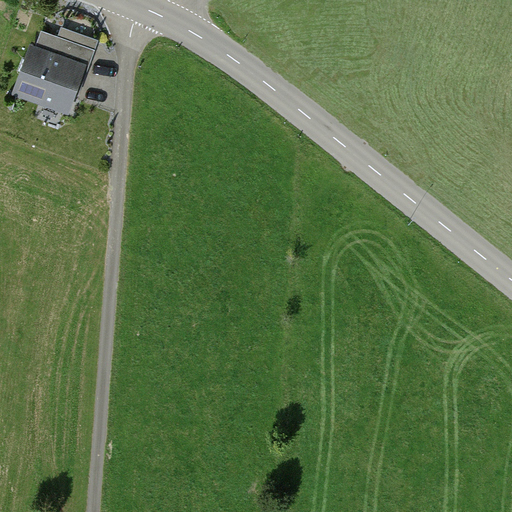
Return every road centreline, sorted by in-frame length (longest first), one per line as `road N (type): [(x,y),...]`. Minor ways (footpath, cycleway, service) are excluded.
road 1 (track): [(132,0),(97,511)]
road 2 (tertiary): [(511,279),(267,84),(175,22),(122,0)]
